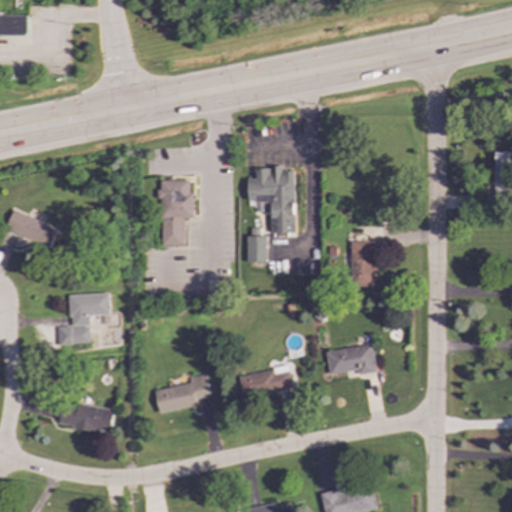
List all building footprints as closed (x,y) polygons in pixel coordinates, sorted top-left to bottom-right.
[(0,36),(27,36),(26,15),(0,15),(0,36)] [(511,197),(511,152),(494,152),(494,197),(511,197)] [(271,233),(295,233),(295,172),(282,172),(282,168),(255,168),(255,179),(248,179),(248,202),(271,202),(271,233)] [(161,246),(184,246),(184,217),(194,217),(194,193),(189,193),(189,181),(159,181),(159,198),(161,198),(161,246)] [(49,248),(58,230),(14,210),(6,228),(49,248)] [(266,263),(267,237),(247,236),(247,263),(266,263)] [(350,241),(351,287),(375,286),(374,241),(350,241)] [(70,327),(89,326),(89,316),(109,315),(109,294),(69,295),(70,327)] [(58,328),(58,345),(90,344),(89,327),(58,328)] [(326,351),(328,374),(358,371),(359,375),(375,373),(372,346),(326,351)] [(238,376),(242,398),(292,389),(288,367),(238,376)] [(158,413),(196,406),(195,399),(210,397),(205,375),(188,378),(189,384),(154,391),(158,413)] [(365,511),(376,510),(371,486),(344,491),(344,489),(320,494),(323,511),(365,511)] [(292,511),(291,502),(245,509),(245,511),(292,511)]
